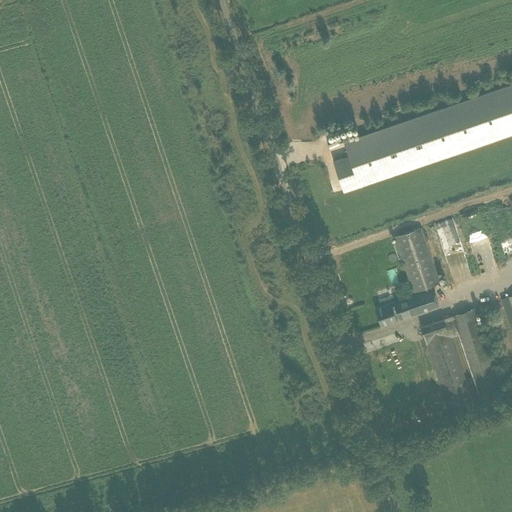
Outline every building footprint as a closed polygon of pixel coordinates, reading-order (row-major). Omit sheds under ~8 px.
[(511,133),(511,84),(343,142),(348,156),(334,161),(344,190),(511,133)] [(511,209),(511,198),(508,200),(510,205),(490,211),(492,215),(511,209)] [(511,227),(509,218),(497,221),(505,247),(511,245),(511,227)] [(414,291),(439,283),(420,227),(395,236),(414,291)] [(391,302),(375,307),(381,326),(397,321),(396,318),(398,317),(399,318),(438,305),(433,289),(393,302),(394,304),(392,305),(391,302)] [(474,308),(430,323),(420,326),(448,407),(472,399),(451,338),(458,335),(480,400),(503,393),(474,308)]
